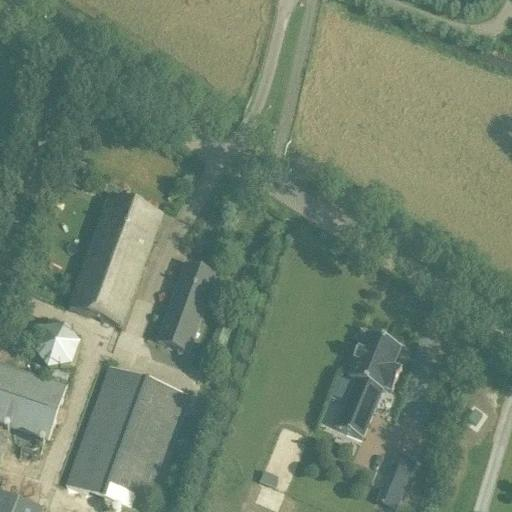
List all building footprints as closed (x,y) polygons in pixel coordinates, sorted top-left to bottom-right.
[(110,202),(70,313),(120,332),(161,221),(110,202)] [(158,346),(189,357),(217,281),(186,269),(158,346)] [(34,356),(48,374),(72,370),(74,371),(83,349),(81,348),(65,329),(43,333),(34,356)] [(353,393),(336,432),(362,443),(384,391),(392,395),(402,373),(393,369),(400,351),(367,337),(360,354),(358,353),(354,363),(356,364),(349,381),(357,384),(353,393)] [(0,426),(49,444),(67,392),(0,368),(0,426)] [(66,490),(125,511),(143,511),(185,399),(110,371),(66,490)] [(464,414),(469,418),(473,412),(467,409),(464,414)] [(396,511),(408,483),(394,477),(381,508),(389,511),(396,511)] [(35,511),(0,499),(0,511),(35,511)]
